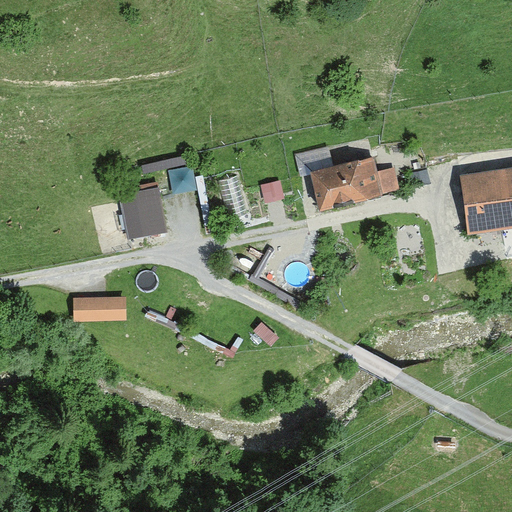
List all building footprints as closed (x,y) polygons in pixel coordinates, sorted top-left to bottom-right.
[(372,159),(313,172),(321,206),(380,193),(372,159)] [(191,167),(171,171),(175,192),(195,189),(191,167)] [(511,169),(465,177),(472,230),(511,223),(511,169)] [(157,189),(122,196),(130,237),(165,230),(157,189)] [(124,299),(75,300),(76,319),(125,318),(124,299)]
